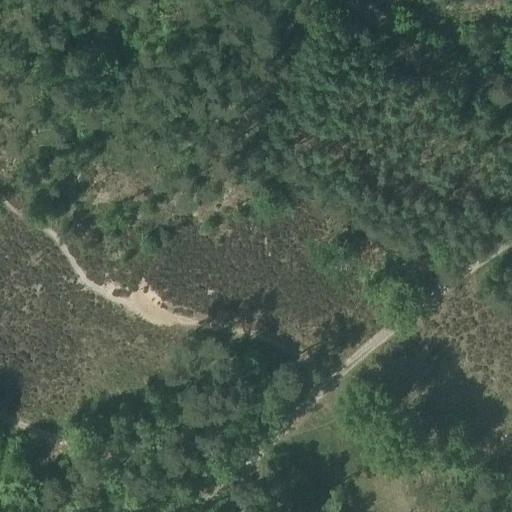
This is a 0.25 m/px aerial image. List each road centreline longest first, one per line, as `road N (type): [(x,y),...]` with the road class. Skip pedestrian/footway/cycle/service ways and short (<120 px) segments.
road 1 (track): [(198,511),(322,385),(511,246)]
road 2 (track): [(241,511),(32,445),(0,424)]
road 3 (track): [(511,98),(358,0)]
